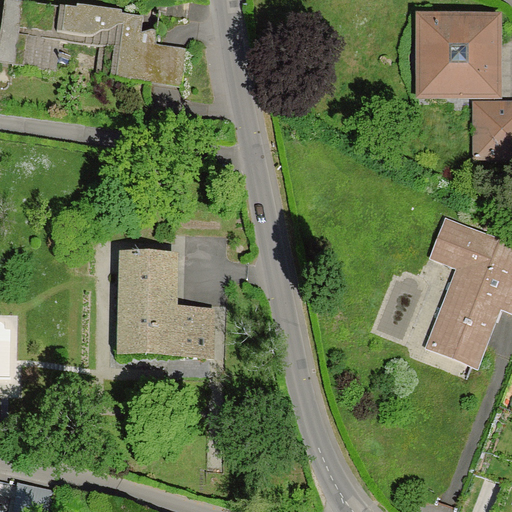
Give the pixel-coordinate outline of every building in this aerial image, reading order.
[(164,87),(182,89),(187,52),(169,50),(157,48),(159,38),(141,35),(143,21),(5,3),(0,37),(0,67),(58,75),(62,44),(111,51),(108,79),(164,87)] [(507,15),(421,13),(419,100),(476,101),(475,158),(511,158),(511,100),(505,100),(507,15)] [(511,247),(448,222),(432,261),(457,271),(425,350),(478,371),(502,312),(511,316),(511,247)] [(175,262),(116,261),(114,360),(210,362),(211,314),(174,313),(175,262)] [(46,511),(50,494),(19,488),(14,511),(46,511)]
